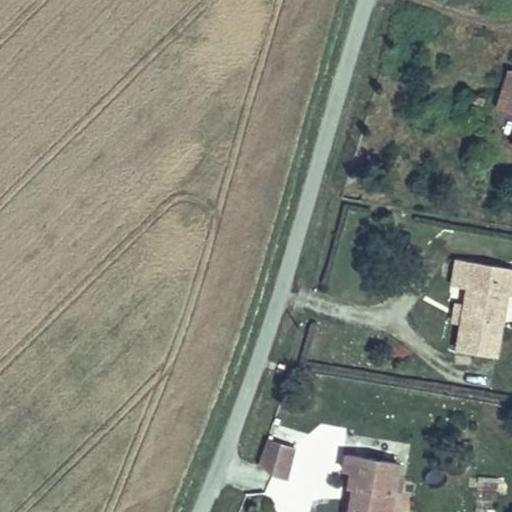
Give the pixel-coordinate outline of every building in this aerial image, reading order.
[(511,71),(509,70),(497,109),(511,113),(511,151),(511,152),(511,71)] [(468,288),(473,262),(457,260),(453,285),(468,288)] [(497,358),(507,299),(511,269),(511,268),(473,262),(468,288),(465,305),(462,325),(458,351),(497,358)] [(462,325),(465,305),(458,303),(454,323),(462,325)] [(272,476),(282,444),(268,440),(259,464),(272,476)] [(284,479),(293,448),(282,444),(272,476),(284,479)] [(389,511),(398,464),(347,455),(344,472),(352,473),(349,489),(354,490),(350,511),(389,511)] [(495,511),(497,478),(476,477),(474,511),(495,511)]
